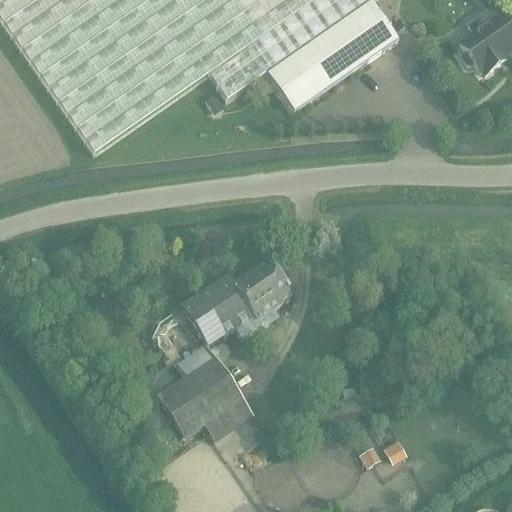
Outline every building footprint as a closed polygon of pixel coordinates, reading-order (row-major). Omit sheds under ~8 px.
[(226,106),(266,78),(369,6),(377,0),(0,0),(0,25),(93,159),(207,80),(226,106)] [(397,46),(369,6),(266,78),(293,118),(397,46)] [(507,63),(504,59),(511,53),(511,37),(499,18),(458,48),(464,56),(461,59),(460,63),(465,70),(469,71),(473,68),(479,77),(481,76),(484,79),(507,63)] [(207,352),(252,322),(254,325),(290,301),(267,265),(232,288),(227,280),(180,311),(207,352)] [(217,363),(155,399),(183,446),(206,432),(214,445),(253,423),(217,363)] [(397,445),(383,453),(388,462),(402,454),(397,445)] [(380,465),(373,452),(358,461),(366,474),(380,465)]
